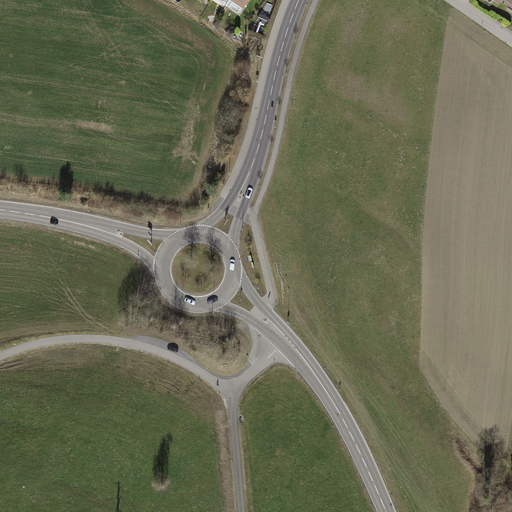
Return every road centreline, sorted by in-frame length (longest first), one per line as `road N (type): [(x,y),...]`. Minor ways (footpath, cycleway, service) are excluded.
road 1 (tertiary): [(229,289),(312,372),(352,432),(386,511)]
road 2 (secondary): [(218,237),(247,177),(297,0)]
road 3 (track): [(231,390),(127,341),(60,339),(0,356)]
road 4 (secondary): [(0,209),(105,229),(165,251)]
road 5 (track): [(231,390),(242,511)]
